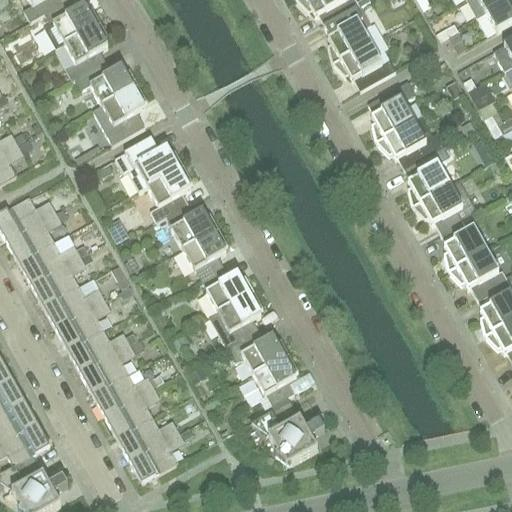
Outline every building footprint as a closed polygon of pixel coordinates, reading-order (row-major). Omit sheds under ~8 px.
[(63,8),(58,0),(26,0),(32,10),(24,15),(30,26),(45,19),(63,8)] [(324,31),(346,18),(346,19),(360,11),(353,0),(346,4),(343,0),(303,0),(297,4),(298,6),(309,17),(312,15),(316,21),(318,20),(324,31)] [(486,18),(511,2),(511,0),(473,0),(466,4),(477,23),(486,18)] [(431,11),(426,2),(419,7),(424,16),(431,11)] [(511,28),(511,2),(486,18),(497,37),(511,28)] [(101,28),(93,12),(88,15),(85,10),(77,14),(71,4),(63,8),(45,19),(50,29),(45,32),(57,53),(65,48),(101,28)] [(370,48),(362,34),(371,29),(360,11),(346,19),(346,18),(324,31),(330,42),(328,43),(331,49),(328,51),(332,67),(333,69),(370,48)] [(106,67),(106,66),(100,56),(108,52),(105,46),(110,44),(101,28),(65,48),(76,69),(66,74),(72,86),(76,84),(106,67)] [(445,34),(449,41),(458,57),(468,52),(454,28),(445,34)] [(441,46),(449,41),(445,34),(437,38),(441,46)] [(396,76),(390,65),(382,69),(370,48),(333,69),(334,70),(345,82),(349,80),(352,86),(354,85),(360,96),(396,76)] [(138,90),(130,74),(125,76),(122,71),(114,76),(108,65),(106,66),(106,67),(76,84),(82,95),(90,90),(102,110),(138,90)] [(464,87),(469,96),(476,91),(471,83),(464,87)] [(414,126),(403,107),(416,100),(408,87),(368,109),(374,120),(372,121),(375,127),(372,129),(376,145),(377,147),(414,126)] [(113,150),(145,132),(137,118),(146,113),(143,108),(147,106),(138,90),(102,110),(93,115),(113,150)] [(481,100),(476,91),(469,96),(474,105),(481,100)] [(497,129),(492,120),(485,124),(490,133),(497,129)] [(404,174),(444,151),(437,138),(432,141),(421,122),(414,126),(377,147),(378,149),(389,160),(392,158),(396,164),(398,163),(404,174)] [(502,138),(497,129),(490,133),(494,142),(502,138)] [(0,160),(18,150),(18,149),(14,143),(12,138),(0,144),(0,160)] [(26,144),(23,138),(14,143),(18,149),(26,144)] [(147,192),(184,171),(175,155),(170,158),(168,153),(160,157),(152,143),(115,164),(124,179),(128,177),(139,197),(148,192),(147,192)] [(28,144),(18,150),(23,158),(33,153),(28,144)] [(23,158),(18,150),(0,160),(0,189),(17,180),(10,168),(24,160),(23,158)] [(98,150),(75,162),(78,166),(100,154),(98,150)] [(450,191),(438,168),(450,162),(444,151),(404,174),(410,185),(408,186),(411,192),(408,194),(412,210),(413,211),(450,191)] [(492,155),(481,161),(486,170),(497,164),(492,155)] [(109,167),(97,174),(101,182),(113,175),(109,167)] [(189,210),(183,199),(191,195),(188,189),(193,187),(184,171),(147,192),(148,192),(159,212),(150,216),(157,228),(167,222),(166,222),(189,210)] [(65,185),(44,195),(52,210),(73,200),(65,185)] [(459,185),(450,191),(413,211),(414,213),(425,225),(429,223),(432,229),(434,228),(441,238),(463,226),(477,218),(459,185)] [(511,187),(502,193),(506,201),(511,197),(511,187)] [(0,234),(6,245),(56,217),(52,210),(38,218),(30,202),(0,218),(0,234)] [(219,234),(210,218),(206,221),(203,215),(195,220),(189,210),(166,222),(167,222),(172,233),(171,233),(183,254),(219,234)] [(55,247),(47,232),(67,221),(63,213),(56,217),(6,245),(18,267),(55,247)] [(486,255),(474,233),(468,236),(463,226),(441,238),(447,249),(444,251),(447,257),(444,258),(448,274),(449,276),(486,255)] [(224,272),(218,262),(226,257),(223,252),(228,250),(219,234),(183,254),(194,275),(196,274),(202,285),(224,272)] [(31,289),(81,261),(77,254),(63,262),(55,247),(18,267),(31,289)] [(84,250),(77,254),(81,261),(88,257),(84,250)] [(499,291),(508,286),(503,275),(499,277),(486,255),(449,276),(450,278),(462,289),(465,288),(468,294),(471,292),(477,303),(499,291)] [(88,257),(81,261),(85,269),(92,264),(88,257)] [(79,291),(71,276),(85,269),(81,261),(31,289),(43,311),(79,291)] [(254,297),(246,281),(241,283),(238,278),(230,283),(224,272),(202,285),(208,295),(206,296),(218,317),(254,297)] [(511,296),(511,292),(508,286),(499,291),(477,303),(483,314),(480,315),(484,321),(480,323),(484,339),(485,341),(511,325),(511,300),(510,297),(511,296)] [(55,333),(105,305),(101,298),(88,306),(79,291),(43,311),(55,333)] [(131,292),(120,298),(123,304),(134,298),(131,292)] [(259,335),(253,325),(262,320),(259,315),(263,312),(254,297),(218,317),(209,322),(227,353),(259,335)] [(104,335),(96,320),(109,313),(105,305),(55,333),(68,355),(104,335)] [(511,325),(485,341),(486,342),(498,354),(501,352),(504,358),(507,357),(511,365),(511,325)] [(80,377),(137,345),(133,338),(112,350),(104,335),(68,355),(80,377)] [(290,359),(281,344),(276,346),(273,341),(265,346),(259,335),(227,353),(235,368),(245,365),(253,380),(290,359)] [(186,338),(173,345),(177,353),(190,346),(186,338)] [(129,379),(120,364),(144,351),(141,343),(137,345),(80,377),(92,399),(129,379)] [(295,398),(289,388),(297,383),(294,378),(299,375),(290,359),(253,380),(265,401),(266,400),(272,411),(295,398)] [(0,391),(13,384),(1,362),(0,362),(0,391)] [(201,371),(189,378),(194,386),(206,379),(201,371)] [(105,421),(155,393),(150,386),(137,394),(129,379),(92,399),(105,421)] [(160,379),(152,383),(156,390),(163,386),(160,379)] [(0,420),(25,406),(13,384),(0,391),(0,420)] [(153,423),(145,408),(159,401),(155,393),(105,421),(117,443),(153,423)] [(311,442),(325,435),(320,425),(306,433),(300,423),(282,433),(277,424),(296,414),(290,405),(251,427),(269,440),(278,456),(275,460),(290,471),(292,469),(318,454),(311,442)] [(0,449),(38,428),(25,406),(0,420),(0,449)] [(129,465),(179,437),(175,430),(162,437),(153,423),(117,443),(129,465)] [(34,460),(50,451),(38,428),(0,449),(0,458),(5,456),(14,471),(34,460)] [(185,443),(193,439),(188,432),(181,436),(185,443)] [(178,468),(170,452),(183,444),(179,437),(129,465),(142,488),(178,468)] [(56,511),(61,510),(55,498),(68,490),(63,481),(49,489),(43,478),(21,490),(17,482),(39,470),(34,460),(14,471),(2,478),(21,511),(20,511),(56,511)]
